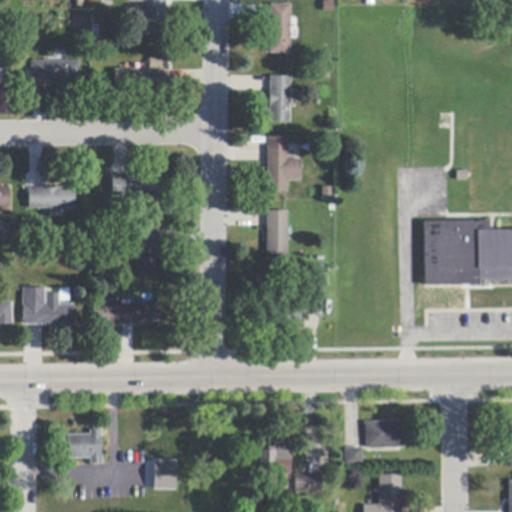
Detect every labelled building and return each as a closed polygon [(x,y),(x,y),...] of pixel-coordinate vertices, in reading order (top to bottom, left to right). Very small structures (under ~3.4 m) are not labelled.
[(83,0),(83,8),(73,8),(73,0),(83,0)] [(165,0),(165,2),(164,34),(143,34),(143,29),(144,3),(128,2),(127,2),(127,0),(165,0)] [(290,19),(290,39),(290,54),(269,54),(269,26),(269,7),(269,5),(290,5),(290,19)] [(162,85),(162,90),(114,92),(114,70),(149,69),(149,59),(161,59),(161,69),(162,69),(162,85)] [(45,82),(33,82),(30,82),(30,62),(78,61),(78,82),(45,82)] [(318,70),(329,70),(329,79),(318,79),(318,70)] [(290,77),(290,90),(290,108),(289,123),(269,123),(269,107),(268,107),(269,92),(269,90),(270,90),(270,78),(270,77),(290,77)] [(390,130),(397,137),(390,144),(383,137),(390,130)] [(267,138),(288,138),(287,144),(287,160),(300,160),(300,182),(287,181),(287,193),(267,193),(267,161),(267,138)] [(128,196),(121,196),(112,196),(111,176),(126,176),(157,176),(157,196),(128,196)] [(74,209),(60,209),(50,209),(28,209),(28,188),(41,188),(42,188),(58,188),(73,188),(74,209)] [(266,260),(267,227),(267,213),(267,212),(287,212),(286,260),(266,260)] [(511,286),(478,287),(478,286),(470,286),(465,286),(425,287),(424,223),(472,222),(486,222),(489,222),(489,231),(511,231),(511,286)] [(158,227),(158,231),(158,243),(158,278),(138,278),(138,246),(138,231),(138,227),(158,227)] [(44,290),(44,305),(45,305),(45,295),(58,295),(58,291),(58,290),(68,290),(68,302),(58,302),(58,305),(73,305),(73,326),(42,326),(25,326),(22,326),(23,307),(22,307),(22,289),(44,289),(44,290)] [(321,298),(320,316),(305,316),(302,316),(302,325),(291,325),(291,326),(276,326),(276,325),(266,325),(267,304),(304,305),(304,298),(321,298)] [(0,303),(10,303),(11,325),(0,325),(0,303)] [(133,326),(119,326),(93,326),(93,305),(121,305),(130,305),(158,305),(158,326),(133,326)] [(366,423),(403,422),(404,448),(366,449),(366,423)] [(67,459),(66,459),(66,442),(66,435),(89,435),(89,431),(94,431),(97,430),(101,430),(101,438),(100,438),(100,457),(101,457),(101,465),(90,465),(90,459),(67,459)] [(290,449),(290,472),(290,476),(260,476),(253,476),(253,460),(258,460),(258,451),(267,451),(267,448),(290,449)] [(344,449),(346,449),(362,448),(362,465),(345,466),(344,449)] [(145,488),(145,459),(169,459),(169,488),(145,488)] [(307,474),(320,474),(320,495),(294,494),(294,490),(294,475),(300,475),(302,475),(302,474),(307,474)] [(403,510),(401,510),(401,511),(363,511),(363,506),(379,506),(379,476),(401,476),(401,492),(403,492),(403,510)]
